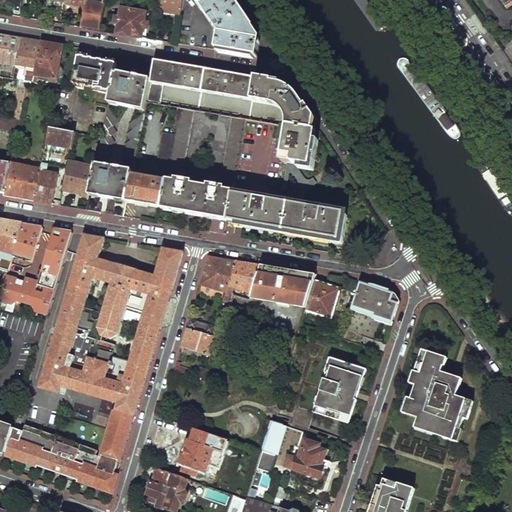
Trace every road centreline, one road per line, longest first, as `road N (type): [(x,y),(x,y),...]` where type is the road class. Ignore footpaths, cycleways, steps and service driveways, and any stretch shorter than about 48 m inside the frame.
road 1 (residential): [(0,26),(257,69),(290,55)]
road 2 (residential): [(199,242),(119,511)]
road 3 (residential): [(344,511),(416,292)]
road 4 (residential): [(419,245),(290,55)]
road 5 (residential): [(400,264),(372,272),(199,242)]
road 6 (residential): [(199,242),(0,208)]
road 7 (primary): [(430,0),(511,115)]
